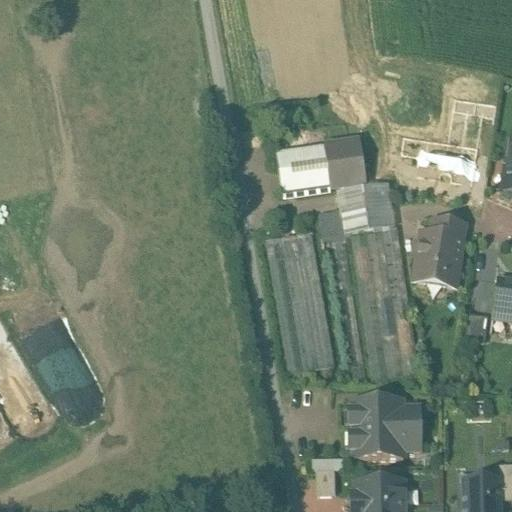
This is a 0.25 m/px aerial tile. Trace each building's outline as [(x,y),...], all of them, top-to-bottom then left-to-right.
[(357,145),(322,150),(286,155),(292,196),(329,191),(329,192),(338,190),(363,187),(357,145)] [(363,187),(338,190),(340,214),(343,239),(349,237),(396,230),(389,184),(363,187)] [(340,214),(318,217),(322,248),(329,247),(344,245),(344,244),(343,239),(340,214)] [(463,229),(439,226),(437,240),(420,237),(413,281),(454,287),(463,229)] [(396,230),(349,237),(371,383),(418,376),(396,230)] [(310,235),(263,243),(287,377),(334,368),(310,235)] [(344,245),(329,247),(351,386),(365,384),(344,245)] [(511,285),(496,283),(491,322),(511,324),(511,285)] [(487,321),(466,318),(462,346),(472,347),(473,341),(484,343),(487,321)] [(401,405),(350,406),(351,413),(349,413),(349,415),(351,415),(352,429),(349,429),(350,431),(351,431),(351,437),(350,437),(350,439),(352,439),(352,453),(350,453),(350,455),(352,455),(352,462),(402,461),(402,455),(418,454),(417,411),(401,412),(401,405)] [(511,469),(498,470),(498,483),(500,483),(500,506),(511,505),(511,469)] [(331,475),(315,475),(316,499),(332,499),(331,475)] [(498,483),(460,484),(460,511),(500,511),(500,506),(500,483),(498,483)] [(402,511),(402,485),(354,486),(354,511),(402,511)]
